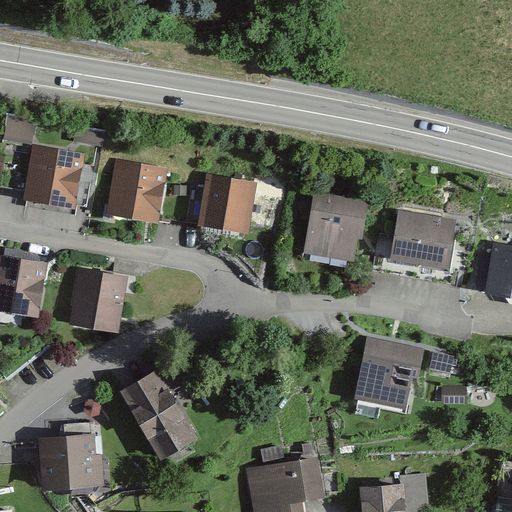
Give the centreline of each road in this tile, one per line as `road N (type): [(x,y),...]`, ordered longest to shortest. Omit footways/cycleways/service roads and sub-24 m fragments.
road 1 (trunk): [(0,60),(306,113),(511,159)]
road 2 (residential): [(227,312),(336,303),(511,331)]
road 3 (residential): [(0,430),(91,362),(227,312)]
road 4 (residential): [(227,312),(218,284),(186,260),(0,232)]
